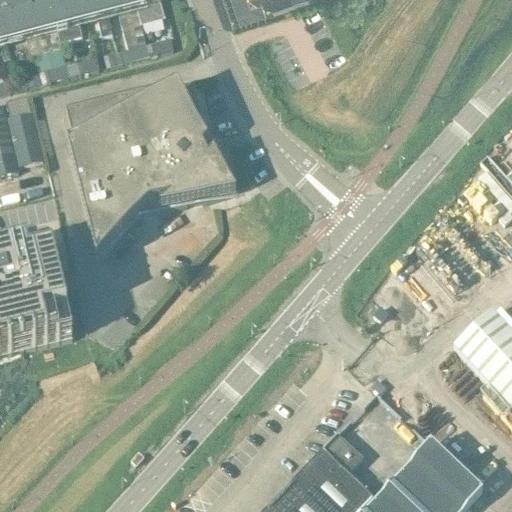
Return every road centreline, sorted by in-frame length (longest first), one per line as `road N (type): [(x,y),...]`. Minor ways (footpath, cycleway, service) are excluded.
road 1 (tertiary): [(120,511),(367,234)]
road 2 (residential): [(367,234),(265,134),(237,88),(204,0)]
road 3 (unknown): [(511,258),(439,325),(431,346),(511,442)]
road 4 (tertiary): [(367,234),(511,73)]
